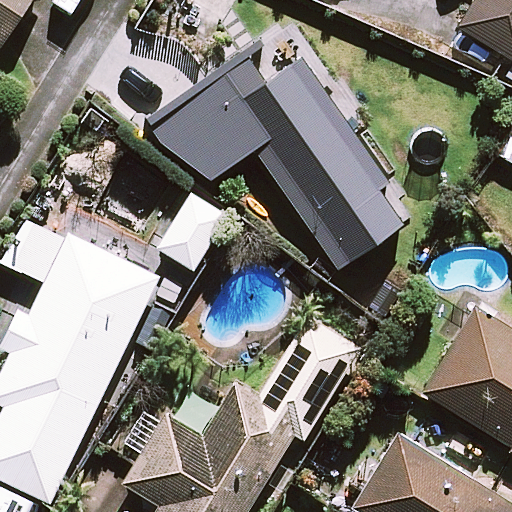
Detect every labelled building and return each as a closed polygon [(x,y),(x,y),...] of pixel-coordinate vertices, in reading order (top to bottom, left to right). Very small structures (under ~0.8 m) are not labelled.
[(0,0),(0,42),(28,0),(0,0)] [(233,0),(175,0),(165,16),(208,42),(233,0)] [(511,0),(473,0),(458,24),(511,57),(511,0)] [(262,132),(250,140),(340,266),(406,219),(343,130),(352,123),(303,55),(239,101),(262,132)] [(227,215),(194,194),(160,246),(193,268),(227,215)] [(96,206),(87,224),(80,220),(61,211),(39,256),(54,264),(0,374),(0,402),(5,405),(0,416),(0,476),(48,500),(157,276),(140,268),(156,236),(111,214),(96,206)] [(423,389),(509,444),(506,450),(511,453),(511,325),(478,304),(423,389)] [(248,511),(302,427),(259,396),(234,380),(202,432),(168,411),(123,481),(160,504),(155,511),(248,511)] [(511,511),(511,503),(400,432),(354,505),(365,511),(511,511)]
